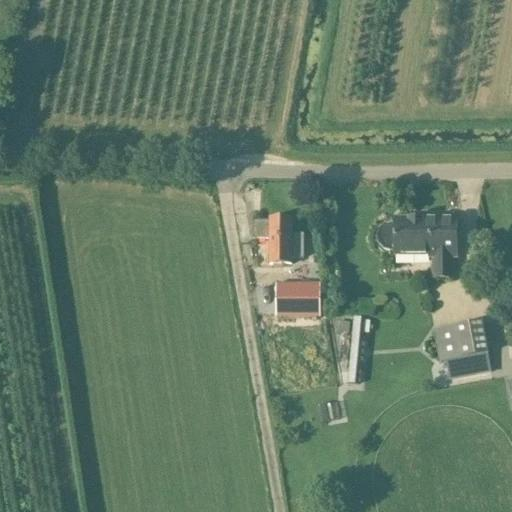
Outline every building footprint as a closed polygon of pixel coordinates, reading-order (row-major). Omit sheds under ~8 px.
[(292,266),(292,260),(303,260),(303,236),(292,236),(292,221),(270,221),(270,222),(253,222),(253,240),(270,241),(270,265),(292,266)] [(395,221),(395,226),(390,226),(383,227),(378,232),(377,240),(378,247),(383,252),(390,254),(395,254),(395,257),(430,258),(430,259),(434,259),(433,280),(453,280),(453,259),(457,259),(457,221),(395,221)] [(276,320),(321,320),(321,285),(276,285),(276,320)] [(354,320),(347,386),(359,386),(366,321),(354,320)] [(350,335),(351,325),(336,323),(335,334),(335,335),(342,336),(342,335),(350,335)] [(433,332),(439,364),(445,363),(448,382),(492,374),(488,355),(489,355),(483,323),(433,332)] [(318,407),(321,425),(331,423),(327,406),(318,407)]
